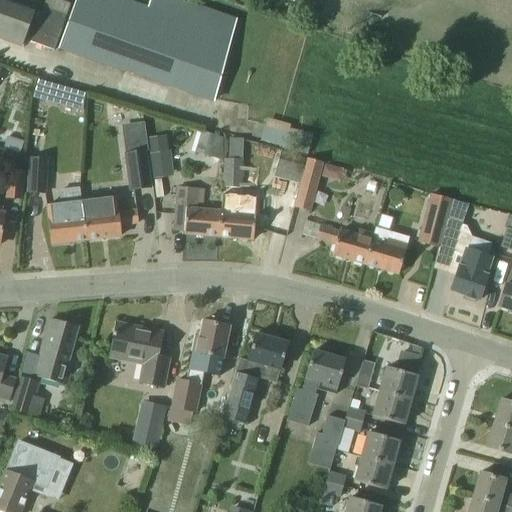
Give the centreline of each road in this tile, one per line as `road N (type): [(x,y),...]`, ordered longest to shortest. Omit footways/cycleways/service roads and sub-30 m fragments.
road 1 (tertiary): [(470,344),(320,291),(0,294)]
road 2 (residential): [(470,344),(425,511)]
